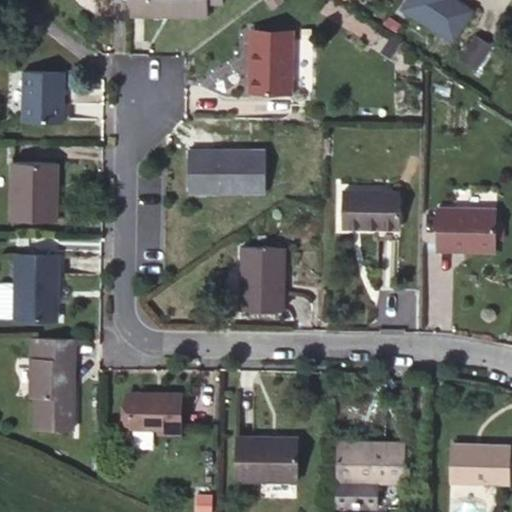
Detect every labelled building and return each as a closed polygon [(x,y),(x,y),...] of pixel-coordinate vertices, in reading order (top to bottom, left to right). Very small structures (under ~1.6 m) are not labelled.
[(145,0),(130,0),(130,12),(145,12),(145,0)] [(207,0),(145,0),(145,12),(208,13),(207,0)] [(407,0),(402,9),(453,38),(471,10),(454,0),(407,0)] [(401,24),(388,16),(383,23),(396,31),(401,24)] [(250,28),(249,63),(257,63),(258,36),(293,36),(294,29),(250,28)] [(257,63),(249,63),(248,93),(291,94),(293,36),(258,36),(257,63)] [(491,45),(476,36),(462,59),(477,67),(491,45)] [(293,88),(308,88),(307,57),(292,57),(293,88)] [(64,72),(23,71),(21,119),(64,120),(64,72)] [(266,150),(189,150),(188,192),(265,191),(266,150)] [(57,162),(13,160),(10,217),(55,219),(57,162)] [(345,191),(344,221),(361,222),(361,227),(400,228),(401,192),(345,191)] [(441,209),(441,246),(469,247),(469,254),(498,255),(500,210),(441,209)] [(285,247),(241,246),(240,309),(284,310),(285,247)] [(54,287),(58,288),(58,253),(16,252),(14,318),(53,319),(54,287)] [(0,316),(13,316),(12,296),(0,296),(0,316)] [(75,339),(38,338),(37,357),(32,357),(31,398),(36,398),(36,427),(73,428),(73,398),(68,398),(68,356),(74,356),(75,339)] [(179,393),(126,391),(126,427),(159,428),(159,434),(178,434),(179,393)] [(297,437),(238,436),(237,480),(297,480),(297,437)] [(405,442),(368,441),(367,448),(336,448),(337,480),(379,481),(406,481),(405,442)] [(452,482),(508,483),(509,445),(452,445),(452,482)] [(379,481),(337,480),(336,505),(379,506),(379,481)]
